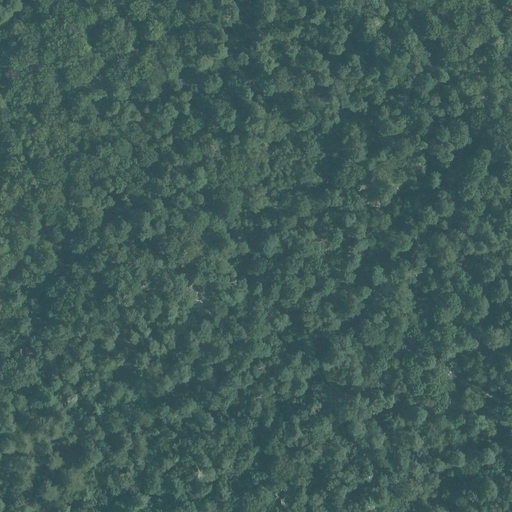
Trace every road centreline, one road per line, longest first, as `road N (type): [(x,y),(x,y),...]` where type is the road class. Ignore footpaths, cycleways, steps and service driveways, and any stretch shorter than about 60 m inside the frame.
road 1 (track): [(405,216),(381,204),(293,209),(247,196),(146,107),(96,82)]
road 2 (track): [(511,407),(409,344),(399,312),(420,247),(405,216)]
road 3 (track): [(453,376),(465,442),(459,467),(400,511)]
